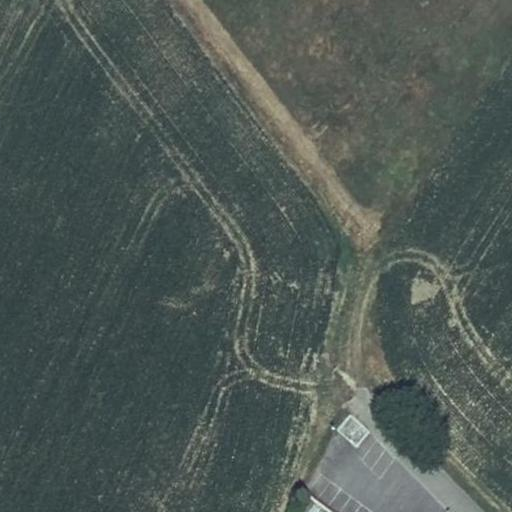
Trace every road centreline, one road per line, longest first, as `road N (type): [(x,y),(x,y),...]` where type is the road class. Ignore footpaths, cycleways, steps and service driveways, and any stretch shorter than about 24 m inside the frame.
road 1 (track): [(194,0),(363,225),(367,258),(348,340),(366,406)]
road 2 (unclassified): [(469,511),(366,406)]
